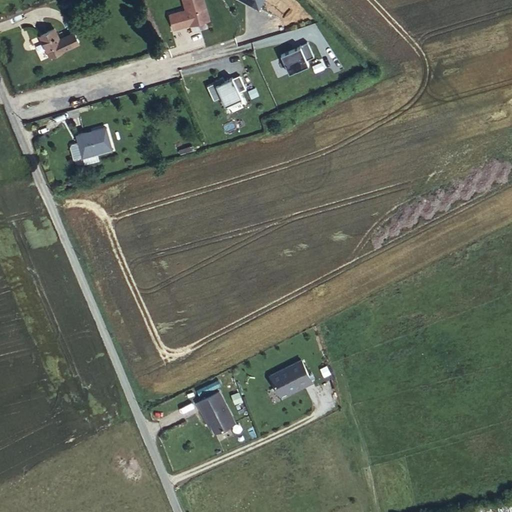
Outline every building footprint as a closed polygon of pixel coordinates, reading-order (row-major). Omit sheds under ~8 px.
[(173,28),(211,18),(206,0),(183,0),(185,7),(168,11),(173,28)] [(74,32),(60,40),(54,29),(40,36),(50,57),(79,43),(74,32)] [(289,68),(316,56),(308,39),(281,51),(289,68)] [(240,71),(208,83),(213,98),(224,94),(225,99),(247,91),(240,71)] [(106,126),(77,135),(83,156),(112,148),(106,126)] [(270,371),(281,396),(315,381),(304,356),(270,371)] [(219,391),(197,403),(201,410),(202,409),(210,425),(214,432),(234,422),(219,391)] [(208,426),(210,425),(202,409),(201,410),(208,426)]
